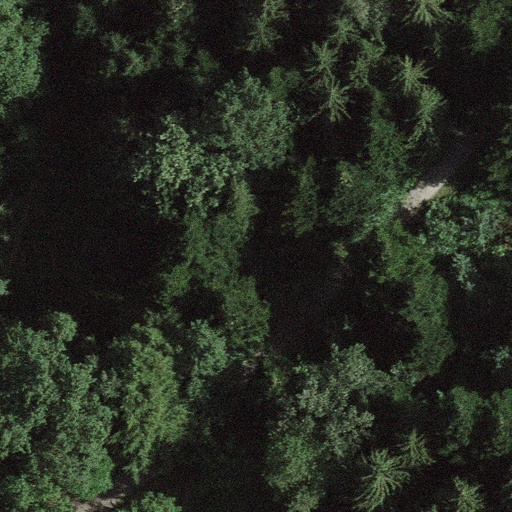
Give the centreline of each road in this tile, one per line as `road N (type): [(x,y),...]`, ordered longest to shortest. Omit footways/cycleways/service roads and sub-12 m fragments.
road 1 (track): [(509,72),(195,484)]
road 2 (track): [(195,484),(63,510),(0,510)]
